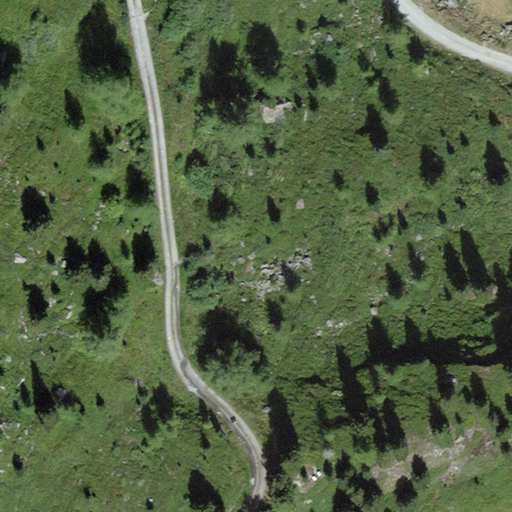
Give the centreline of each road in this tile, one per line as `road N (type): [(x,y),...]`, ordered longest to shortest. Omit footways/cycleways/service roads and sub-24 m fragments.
road 1 (track): [(247,511),(260,486),(258,458),(187,374),(173,343),(172,271),(133,0)]
road 2 (track): [(399,0),(440,37),(511,65)]
